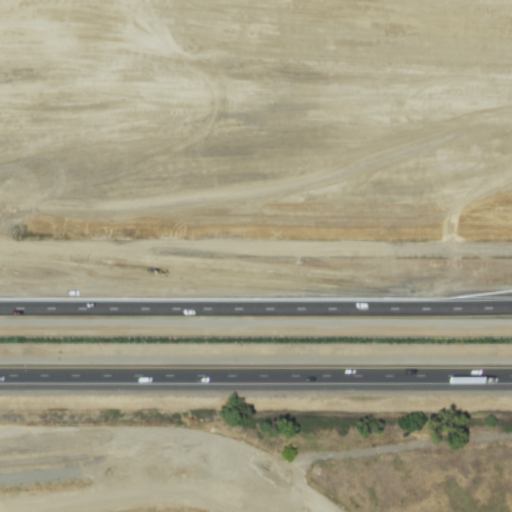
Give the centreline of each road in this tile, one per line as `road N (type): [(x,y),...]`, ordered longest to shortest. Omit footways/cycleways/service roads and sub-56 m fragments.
road 1 (motorway): [(0,378),(511,378)]
road 2 (tertiary): [(28,511),(147,494),(240,495),(330,511)]
road 3 (residential): [(208,251),(511,252)]
road 4 (motorway): [(293,304),(240,290),(0,269)]
road 5 (motorway): [(293,304),(0,303)]
road 6 (motorway): [(511,304),(293,304)]
